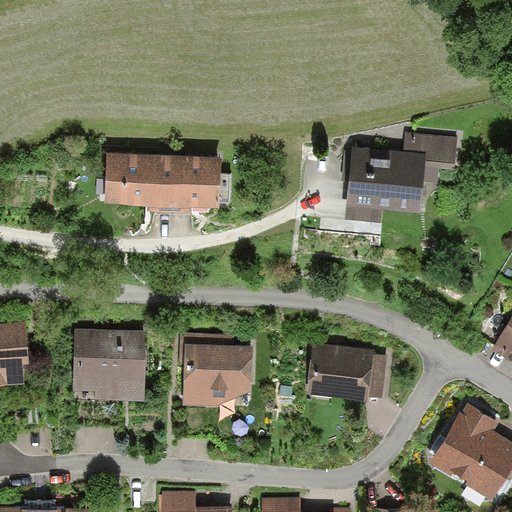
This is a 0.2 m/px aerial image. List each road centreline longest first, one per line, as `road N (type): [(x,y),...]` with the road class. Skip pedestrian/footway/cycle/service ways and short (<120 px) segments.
road 1 (residential): [(449,353),(385,459),(354,480),(0,467)]
road 2 (residential): [(0,285),(306,304),(391,319),(449,353)]
road 3 (track): [(326,191),(269,221),(189,241),(113,243),(0,229)]
